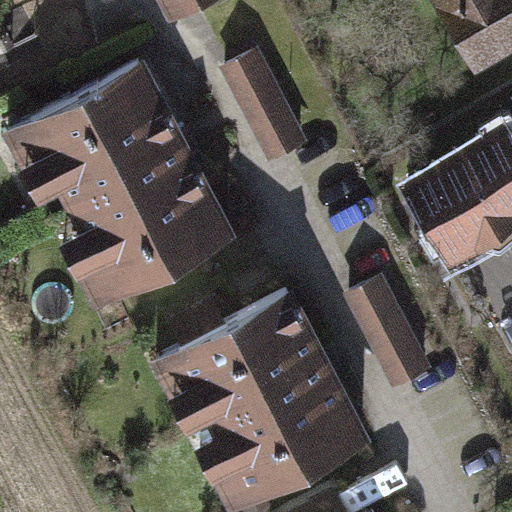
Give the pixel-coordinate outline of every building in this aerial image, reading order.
[(163,0),(172,19),(218,0),(163,0)] [(511,0),(420,0),(467,77),(511,49),(511,0)] [(263,39),(225,58),(270,145),(308,126),(263,39)] [(143,49),(18,110),(99,277),(224,217),(143,49)] [(511,225),(511,123),(502,107),(401,168),(457,259),(511,225)] [(373,256),(336,276),(391,380),(429,360),(373,256)] [(289,285),(156,349),(228,499),(361,435),(289,285)]
